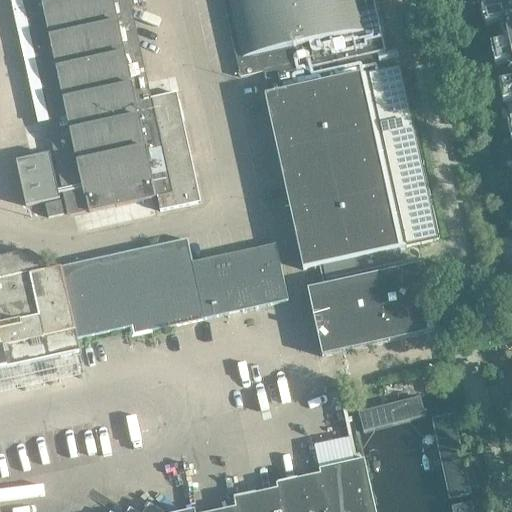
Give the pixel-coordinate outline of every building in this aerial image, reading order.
[(170,194),(149,100),(127,0),(20,0),(47,122),(48,122),(69,216),(88,212),(89,214),(155,199),(154,197),(157,197),(170,194)] [(372,0),(225,0),(242,75),(264,70),(308,268),(436,239),(400,70),(389,72),(372,0)] [(511,10),(511,0),(499,0),(500,3),(481,7),(483,17),(511,10)] [(471,19),(468,5),(461,6),(464,21),(471,19)] [(511,30),(511,10),(483,17),(485,26),(504,22),(506,32),(511,30)] [(474,34),(471,19),(464,21),(467,35),(474,34)] [(511,51),(511,30),(506,32),(508,42),(490,46),(492,56),(511,51)] [(480,61),(477,46),(470,48),(473,62),(480,61)] [(511,51),(492,56),(494,66),(511,62),(511,51)] [(483,75),(480,61),(473,62),(476,77),(483,75)] [(511,93),(511,83),(499,86),(501,96),(511,93)] [(511,132),(511,93),(501,96),(503,105),(511,102),(511,122),(507,124),(509,133),(511,132)] [(201,204),(183,123),(177,94),(149,100),(170,194),(157,197),(160,212),(201,204)] [(491,113),(488,98),(481,100),(484,114),(491,113)] [(59,200),(49,155),(41,157),(40,151),(22,154),(24,161),(16,163),(26,208),(59,200)] [(63,216),(60,203),(45,206),(48,219),(63,216)] [(152,333),(288,303),(276,246),(192,264),(187,241),(45,272),(0,282),(0,370),(7,369),(80,353),(77,341),(147,326),(148,331),(152,333)] [(0,282),(45,272),(43,262),(28,252),(0,258),(0,282)] [(438,332),(423,266),(307,291),(322,358),(438,332)] [(365,439),(428,425),(424,405),(360,419),(365,439)] [(460,408),(447,410),(464,486),(464,487),(465,488),(466,489),(467,490),(469,490),(470,490),(471,490),(473,490),(474,489),(475,488),(476,487),(476,486),(477,484),(477,483),(460,408)] [(375,511),(364,461),(342,466),(344,478),(323,483),(321,476),(299,481),(301,492),(280,497),(278,490),(256,495),(259,507),(237,511),(236,505),(235,505),(236,511),(375,511)] [(479,511),(477,501),(458,505),(459,511),(479,511)]
